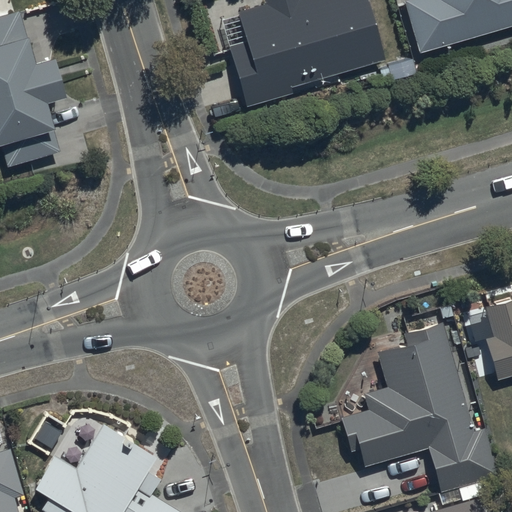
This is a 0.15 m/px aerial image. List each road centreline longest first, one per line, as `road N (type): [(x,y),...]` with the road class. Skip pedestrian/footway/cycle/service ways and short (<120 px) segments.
road 1 (residential): [(125,10),(158,72),(209,234)]
road 2 (residential): [(172,242),(124,84),(125,10)]
road 3 (residential): [(244,319),(268,511)]
road 4 (residential): [(268,511),(248,481),(199,339)]
road 5 (tertiary): [(243,252),(385,216),(420,222)]
road 6 (tertiary): [(420,222),(400,240),(255,289)]
road 7 (tertiary): [(158,316),(20,350),(0,345)]
road 8 (tertiary): [(0,334),(29,315),(150,276)]
